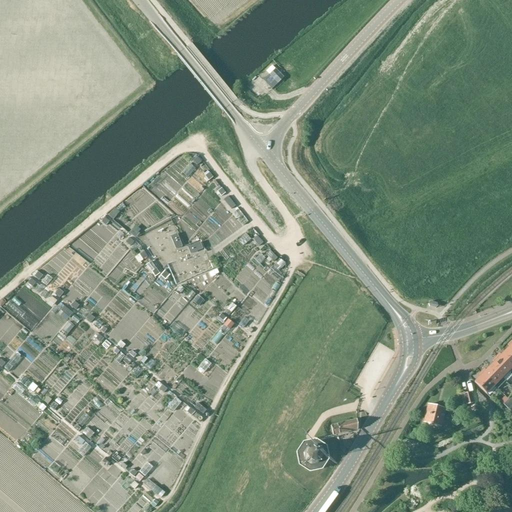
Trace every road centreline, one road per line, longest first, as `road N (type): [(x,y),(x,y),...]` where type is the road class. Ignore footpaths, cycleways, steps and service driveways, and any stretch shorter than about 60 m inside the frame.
road 1 (track): [(0,292),(193,144),(271,241),(285,247),(293,267),(209,412),(183,475),(155,511)]
road 2 (primary): [(392,307),(261,150)]
road 3 (tertiary): [(261,150),(399,0)]
road 4 (primary): [(261,150),(138,0)]
road 5 (primary): [(316,511),(401,377)]
